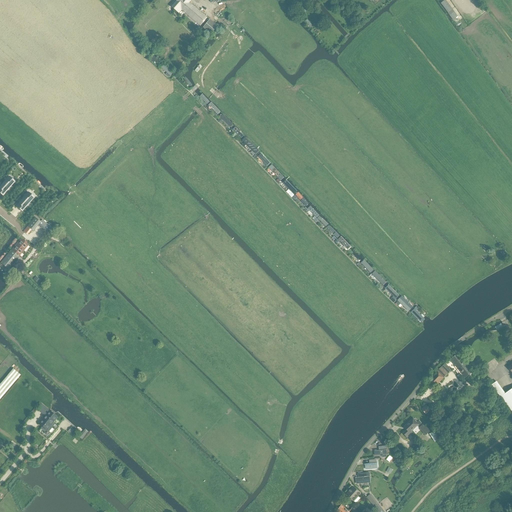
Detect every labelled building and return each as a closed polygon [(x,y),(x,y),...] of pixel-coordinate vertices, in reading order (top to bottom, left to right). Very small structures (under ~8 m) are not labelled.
[(177,0),(171,7),(179,14),(181,10),(200,26),(207,18),(189,3),(190,2),(187,0),(177,0)] [(230,26),(233,22),(222,12),(218,16),(230,26)] [(217,27),(209,20),(203,28),(208,33),(210,35),(215,29),(217,27)] [(150,53),(148,56),(158,64),(160,62),(150,53)] [(173,74),(163,65),(161,68),(171,77),(173,74)] [(193,84),(183,75),(181,77),(191,87),(193,84)] [(197,89),(194,92),(207,105),(210,102),(197,89)] [(211,103),(208,105),(218,115),(221,113),(211,103)] [(222,114),(220,116),(231,128),(233,125),(222,114)] [(234,127),(232,129),(240,138),(242,135),(234,127)] [(246,137),(243,141),(256,154),(260,151),(246,137)] [(260,152),(257,155),(267,166),(270,163),(260,152)] [(271,165),(268,167),(281,180),(284,177),(271,165)] [(9,176),(0,186),(0,193),(1,195),(2,195),(15,181),(9,176)] [(286,180),(283,183),(294,195),(297,192),(286,180)] [(29,192),(16,206),(22,212),(35,197),(29,192)] [(298,193),(295,195),(306,207),(309,204),(298,193)] [(310,206),(307,208),(317,218),(319,216),(310,206)] [(319,216),(317,218),(326,227),(328,225),(319,216)] [(28,227),(24,232),(27,235),(31,230),(33,231),(39,224),(49,233),(52,229),(42,220),(40,222),(35,218),(27,227),(28,227)] [(329,226),(327,228),(337,239),(340,237),(329,226)] [(341,237),(338,240),(348,250),(351,247),(341,237)] [(21,239),(1,264),(8,269),(28,245),(21,239)] [(354,251),(351,253),(359,261),(362,259),(354,251)] [(364,260),(361,263),(371,274),(374,271),(364,260)] [(375,271),(372,274),(384,286),(387,283),(375,271)] [(388,285),(385,288),(397,299),(400,296),(388,285)] [(401,296),(397,300),(409,312),(413,308),(401,296)] [(414,310),(411,313),(423,324),(426,322),(414,310)] [(464,378),(472,372),(466,364),(468,362),(465,358),(463,360),(458,354),(450,360),(464,378)] [(443,378),(451,370),(444,363),(436,371),(438,373),(429,383),(435,387),(443,378)] [(13,369),(0,384),(0,399),(20,375),(13,369)] [(511,389),(505,394),(496,382),(491,385),(500,398),(501,397),(511,411),(511,389)] [(41,404),(37,409),(44,416),(38,423),(42,427),(40,428),(44,432),(44,433),(45,435),(47,435),(48,434),(49,433),(48,432),(53,426),(51,425),(57,418),(53,414),(53,415),(49,412),(49,411),(48,410),(41,404)] [(426,414),(430,410),(426,405),(421,409),(426,414)] [(419,421),(416,423),(413,419),(405,426),(408,429),(403,434),(407,438),(412,433),(411,431),(417,426),(419,428),(425,435),(430,431),(423,424),(422,425),(419,421)] [(429,434),(434,442),(439,439),(434,431),(429,434)] [(379,451),(375,452),(375,456),(381,455),(381,456),(382,457),(386,457),(386,450),(385,446),(378,447),(379,451)] [(377,468),(376,464),(376,460),(369,460),(369,464),(365,465),(366,469),(377,468)] [(358,478),(356,478),(356,483),(367,482),(370,481),(369,477),(370,477),(369,473),(358,474),(358,478)] [(353,487),(346,494),(351,499),(353,501),(354,501),(355,503),(360,498),(358,496),(360,494),(359,493),(353,487)] [(382,511),(369,495),(366,498),(377,511),(382,511)]
